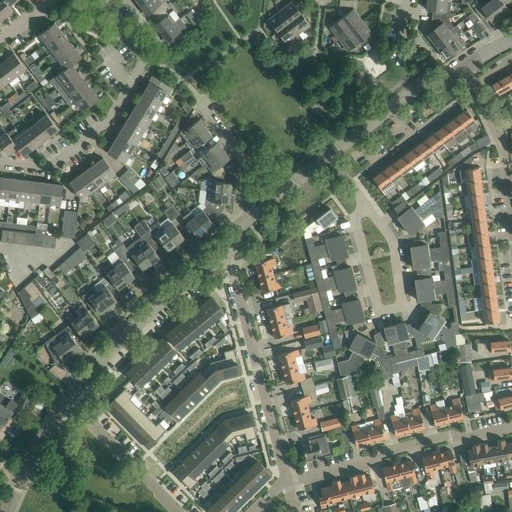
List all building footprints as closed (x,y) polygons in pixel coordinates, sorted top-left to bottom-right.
[(0,0),(0,12),(4,18),(13,11),(9,6),(9,7),(3,0),(0,0)] [(169,6),(164,0),(149,0),(141,7),(147,15),(151,12),(155,17),(164,9),(169,6)] [(448,1),(439,0),(428,0),(427,9),(433,10),(432,16),(446,18),(446,19),(455,16),(455,14),(447,13),(447,5),(451,6),(452,2),(448,1)] [(488,0),(490,1),(502,17),(511,10),(506,4),(502,0),(488,0)] [(301,13),(292,1),(280,11),(289,22),(301,13)] [(490,1),(485,5),(483,2),(474,9),(484,21),(489,17),(494,23),(502,17),(490,1)] [(164,9),(155,17),(158,22),(154,25),(161,33),(175,22),(169,14),(168,14),(164,9)] [(362,21),(353,9),(341,18),(350,30),(362,21)] [(191,10),(185,14),(189,19),(195,15),(191,10)] [(277,32),(289,22),(280,11),(268,20),(277,32)] [(473,22),(478,18),(473,12),(468,16),(473,22)] [(310,25),(301,13),(289,22),(298,34),(310,25)] [(432,16),(431,25),(434,29),(428,34),(434,42),(450,30),(446,25),(449,23),(446,19),(446,18),(432,16)] [(339,39),(350,30),(341,18),(329,27),(339,39)] [(473,22),(475,25),(471,27),(478,36),(486,29),(478,18),(473,22)] [(371,33),(362,21),(350,30),(360,42),(371,33)] [(181,31),(175,22),(161,33),(167,42),(171,38),(175,43),(185,36),(181,31)] [(289,22),(277,32),(286,43),(298,34),(289,22)] [(61,31),(54,23),(39,34),(46,43),(61,31)] [(464,33),(457,24),(450,30),(434,42),(440,51),(459,36),(464,33)] [(350,30),(339,39),(348,51),(360,42),(350,30)] [(52,52),(68,40),(61,31),(46,43),(52,52)] [(459,36),(440,51),(447,59),(463,47),(459,42),(462,39),(459,36)] [(59,60),(74,49),(68,40),(52,52),(59,60)] [(74,63),(81,58),(74,49),(59,60),(65,69),(66,69),(74,62),(74,63)] [(25,68),(14,53),(5,60),(16,75),(25,68)] [(35,58),(31,54),(27,57),(24,60),(27,64),(35,58)] [(16,75),(5,60),(0,63),(0,71),(8,81),(16,75)] [(66,69),(65,69),(56,76),(50,80),(57,89),(78,73),(74,69),(77,66),(74,63),(74,62),(66,69)] [(64,98),(84,81),(78,73),(57,89),(64,98)] [(511,84),(507,77),(493,84),(499,94),(508,89),(509,88),(511,87),(511,84)] [(33,89),(38,85),(34,80),(25,87),(29,92),(33,89)] [(76,102),(91,90),(84,81),(64,98),(70,106),(76,101),(76,102)] [(150,82),(145,90),(162,101),(162,100),(165,95),(168,97),(173,88),(160,81),(157,86),(150,82)] [(83,110),(98,99),(91,90),(76,102),(83,110)] [(145,90),(139,99),(156,110),(157,109),(160,104),(163,106),(165,102),(162,100),(162,101),(145,90)] [(139,99),(134,108),(151,119),(151,118),(154,113),(157,115),(160,111),(157,109),(156,110),(139,99)] [(134,108),(129,117),(146,127),(146,126),(149,121),(152,123),(155,119),(151,118),(151,119),(134,108)] [(475,121),(467,109),(456,117),(468,134),(473,130),(469,125),(475,121)] [(192,113),(191,114),(186,123),(180,133),(187,141),(206,127),(199,119),(198,120),(192,113)] [(58,129),(46,114),(38,121),(49,136),(58,129)] [(19,116),(13,120),(18,127),(24,122),(19,116)] [(129,117),(124,125),(140,136),(141,136),(144,130),(147,132),(149,128),(146,126),(146,127),(129,117)] [(469,135),(468,134),(456,117),(446,125),(458,141),(459,143),(469,135)] [(49,136),(38,121),(29,127),(41,143),(49,136)] [(26,123),(17,130),(32,149),(41,143),(29,127),(26,123)] [(124,125),(118,134),(135,145),(136,144),(138,139),(141,141),(144,137),(141,136),(140,136),(124,125)] [(458,141),(446,125),(435,132),(444,144),(448,149),(458,141)] [(2,126),(0,127),(0,142),(4,148),(8,154),(13,151),(15,153),(19,150),(12,141),(13,140),(8,133),(6,132),(2,126)] [(15,127),(8,133),(13,140),(12,141),(19,150),(23,156),(32,149),(17,130),(15,127)] [(212,135),(206,127),(187,141),(186,142),(192,149),(196,146),(197,147),(212,135)] [(444,144),(435,132),(425,140),(433,151),(444,144)] [(118,134),(113,143),(130,153),(131,152),(134,148),(137,149),(139,146),(136,144),(135,145),(118,134)] [(487,135),(478,139),(474,140),(475,143),(479,147),(489,143),(490,141),(487,135)] [(433,151),(425,140),(414,148),(423,159),(433,151)] [(217,142),(201,154),(200,156),(196,159),(193,155),(183,162),(184,163),(187,167),(191,164),(193,166),(199,161),(202,166),(208,162),(223,150),(217,142)] [(130,153),(113,143),(107,152),(124,163),(128,157),(131,158),(133,154),(131,152),(130,153)] [(471,151),(479,147),(475,143),(469,146),(464,149),(467,154),(471,151)] [(414,148),(404,155),(412,167),(416,171),(417,173),(423,168),(422,167),(425,164),(422,160),(423,159),(414,148)] [(453,157),(457,162),(467,154),(464,149),(453,157)] [(189,150),(180,158),(176,161),(180,166),(184,163),(183,162),(193,155),(189,150)] [(208,162),(214,170),(211,172),(213,177),(225,173),(223,168),(221,165),(230,158),(223,150),(208,162)] [(412,167),(404,155),(394,163),(402,174),(406,178),(416,171),(412,167)] [(461,170),(459,170),(460,177),(466,176),(466,182),(480,180),(478,167),(473,168),(471,156),(463,162),(460,164),(461,170)] [(457,162),(453,157),(447,162),(450,167),(457,162)] [(103,158),(94,164),(106,180),(107,179),(111,176),(113,179),(116,176),(103,158)] [(402,174),(394,163),(383,170),(391,182),(402,174)] [(94,164),(86,170),(98,186),(99,185),(101,188),(105,186),(107,189),(111,187),(108,183),(109,182),(107,179),(106,180),(94,164)] [(433,172),(436,177),(443,172),(439,167),(433,172)] [(134,184),(139,179),(128,168),(124,173),(134,184)] [(86,170),(78,176),(90,192),(91,192),(96,188),(98,191),(101,188),(99,185),(98,186),(86,170)] [(391,182),(383,170),(373,178),(385,195),(395,188),(391,182)] [(172,172),(165,177),(168,181),(175,175),(172,172)] [(436,177),(433,172),(426,177),(430,182),(436,177)] [(119,177),(129,188),(134,193),(139,189),(134,184),(124,173),(119,177)] [(213,177),(208,179),(207,190),(231,193),(232,183),(227,182),(227,179),(225,173),(213,177)] [(159,188),(166,183),(160,175),(153,180),(159,188)] [(90,192),(78,176),(69,183),(81,199),(87,194),(89,197),(93,195),(91,192),(90,192)] [(2,177),(0,191),(0,197),(5,198),(5,201),(9,202),(9,198),(12,178),(2,177)] [(12,178),(9,198),(15,199),(15,203),(19,203),(20,199),(22,180),(12,178)] [(22,180),(20,199),(26,200),(25,204),(25,209),(29,210),(29,204),(30,201),(32,181),(22,180)] [(412,188),(415,193),(426,185),(422,180),(412,188)] [(482,193),(480,180),(466,182),(468,195),(482,193)] [(32,181),(30,201),(36,201),(35,205),(39,206),(40,203),(40,202),(42,182),(32,181)] [(52,183),(42,182),(40,202),(46,203),(45,206),(49,207),(50,203),(52,183)] [(52,183),(50,203),(56,204),(56,208),(60,208),(65,208),(66,200),(61,200),(61,195),(63,185),(60,184),(52,183)] [(401,195),(405,200),(415,193),(412,188),(401,195)] [(199,199),(200,199),(200,203),(202,204),(206,206),(220,213),(223,209),(224,203),(229,204),(231,193),(207,190),(207,191),(200,191),(199,199)] [(402,202),(395,208),(400,215),(397,217),(404,226),(441,198),(440,190),(424,202),(424,203),(414,210),(411,207),(408,209),(402,202)] [(484,206),(482,193),(468,195),(470,207),(484,206)] [(405,200),(401,195),(391,203),(395,208),(402,202),(405,200)] [(440,208),(442,207),(441,198),(404,226),(410,234),(424,224),(421,221),(432,213),(432,214),(440,208)] [(180,214),(168,199),(164,203),(168,208),(175,217),(180,214)] [(206,206),(202,204),(191,212),(202,226),(206,231),(214,225),(211,221),(215,218),(220,213),(206,206)] [(485,218),(484,206),(470,207),(471,220),(485,218)] [(175,217),(168,208),(163,211),(171,221),(175,217)] [(330,208),(308,226),(303,230),(305,238),(312,236),(311,232),(321,224),(323,227),(325,226),(326,227),(334,225),(333,220),(337,217),(330,208)] [(63,223),(69,224),(71,211),(64,210),(63,223)] [(69,224),(76,225),(78,211),(71,211),(69,224)] [(206,231),(202,226),(191,212),(183,218),(198,238),(206,231)] [(487,231),(485,218),(471,220),(473,233),(487,231)] [(147,224),(146,224),(142,219),(139,222),(150,237),(154,234),(155,233),(152,229),(147,224)] [(134,228),(141,236),(134,241),(152,263),(159,257),(148,242),(146,240),(150,237),(139,222),(134,225),(134,228)] [(69,224),(63,223),(61,237),(68,238),(69,224)] [(155,233),(154,234),(156,236),(168,251),(176,244),(172,239),(164,229),(160,223),(152,229),(155,233)] [(184,238),(172,223),(164,229),(172,239),(176,244),(184,238)] [(74,238),(76,228),(76,225),(69,224),(68,238),(74,238)] [(1,241),(8,242),(9,230),(2,229),(1,241)] [(36,230),(36,234),(39,234),(37,246),(43,247),(45,235),(46,235),(47,230),(37,229),(36,230)] [(489,244),(487,231),(473,233),(475,246),(489,244)] [(90,239),(86,235),(76,242),(80,247),(90,239)] [(327,243),(314,246),(312,236),(305,238),(309,254),(345,245),(342,235),(326,239),(327,243)] [(428,249),(427,245),(410,247),(412,257),(448,252),(446,236),(439,237),(440,247),(428,249)] [(134,241),(126,248),(122,243),(118,246),(125,256),(129,253),(137,262),(143,270),(152,263),(134,241)] [(490,257),(489,244),(475,246),(477,259),(490,257)] [(347,255),(345,245),(309,254),(311,263),(312,267),(313,270),(320,268),(318,259),(330,255),(331,259),(347,255)] [(118,246),(113,250),(119,257),(111,263),(115,268),(127,283),(135,277),(123,261),(123,262),(121,259),(125,256),(118,246)] [(88,256),(80,247),(69,257),(77,266),(88,256)] [(448,252),(412,257),(413,268),(430,265),(429,261),(442,260),(444,270),(451,269),(448,252)] [(73,270),(77,266),(69,257),(60,265),(66,272),(71,268),(73,270)] [(492,270),(490,257),(477,259),(478,271),(492,270)] [(271,266),(275,265),(274,258),(255,263),(259,277),(273,274),(271,266)] [(58,266),(52,272),(47,267),(43,270),(51,280),(62,270),(58,266)] [(335,275),(323,278),(320,268),(313,270),(317,286),(353,277),(350,267),(334,271),(335,275)] [(115,268),(107,274),(104,277),(108,283),(113,289),(116,287),(118,289),(127,283),(115,268)] [(432,281),(431,277),(415,280),(416,290),(453,285),(451,269),(444,270),(445,280),(432,281)] [(494,282),(492,270),(478,271),(474,272),(476,284),(480,284),(494,282)] [(273,274),(259,277),(262,292),(281,287),(280,281),(283,280),(281,272),(273,274)] [(34,278),(42,288),(46,284),(38,275),(34,278)] [(356,287),(353,277),(317,286),(321,302),(328,300),(326,291),(338,287),(339,291),(356,287)] [(496,295),(494,282),(480,284),(482,297),(496,295)] [(24,287),(32,295),(33,296),(29,299),(32,302),(39,295),(35,291),(28,283),(24,287)] [(105,286),(97,291),(109,307),(117,301),(114,297),(117,295),(113,289),(108,283),(105,286)] [(453,285),(416,290),(417,300),(427,299),(434,298),(434,294),(446,292),(448,302),(455,301),(453,285)] [(32,295),(24,287),(18,293),(22,302),(26,308),(32,302),(29,299),(33,296),(32,295)] [(94,287),(86,293),(88,296),(84,299),(91,308),(93,307),(94,309),(96,308),(100,313),(109,307),(97,291),(94,287)] [(309,314),(322,310),(316,287),(293,293),(293,294),(295,301),(305,299),(309,314)] [(497,308),(496,295),(482,297),(483,310),(497,308)] [(212,297),(204,303),(215,317),(223,311),(212,297)] [(343,307),(331,310),(328,300),(321,302),(326,318),(361,309),(359,299),(342,303),(343,307)] [(87,310),(82,303),(74,310),(91,331),(99,325),(87,310)] [(204,303),(196,310),(208,323),(215,317),(204,303)] [(289,318),(293,317),(289,303),(286,304),(267,309),(270,323),(274,322),(289,318)] [(497,308),(483,310),(485,323),(499,321),(497,308)] [(364,319),(361,309),(326,318),(330,334),(337,332),(334,323),(347,319),(348,323),(364,319)] [(66,316),(71,322),(71,323),(68,325),(73,332),(76,329),(82,338),(91,331),(74,310),(66,316)] [(196,310),(189,316),(200,330),(208,323),(196,310)] [(444,321),(430,311),(424,320),(427,322),(456,341),(455,334),(459,333),(457,321),(450,322),(451,326),(449,329),(442,324),(444,321)] [(189,316),(181,322),(193,336),(200,330),(189,316)] [(289,318),(270,323),(274,338),(293,333),(289,318)] [(424,320),(418,329),(422,331),(425,333),(427,334),(433,338),(435,335),(446,342),(438,345),(439,350),(447,348),(447,349),(448,349),(456,347),(456,345),(456,341),(427,322),(424,320)] [(181,322),(174,328),(185,342),(193,336),(181,322)] [(407,332),(404,322),(394,325),(404,360),(409,359),(417,357),(420,356),(418,349),(408,352),(405,339),(409,338),(407,332)] [(305,338),(320,334),(318,324),(302,328),(305,338)] [(73,332),(68,325),(57,334),(72,355),(81,349),(78,345),(81,343),(81,344),(82,343),(73,332)] [(386,337),(388,344),(392,343),(395,355),(386,358),(388,365),(404,360),(394,325),(384,327),(386,337)] [(174,328),(166,335),(178,348),(185,342),(174,328)] [(353,350),(348,359),(337,362),(341,377),(347,375),(366,338),(357,333),(352,342),(349,348),(353,350)] [(57,334),(45,343),(49,351),(53,347),(64,362),(72,355),(57,334)] [(324,346),(321,336),(303,341),(305,351),(322,347),(324,346)] [(162,338),(155,344),(168,357),(175,350),(162,338)] [(368,358),(370,353),(378,357),(381,366),(388,365),(386,358),(383,346),(366,338),(364,342),(347,375),(360,372),(359,368),(358,367),(364,356),(368,358)] [(510,350),(509,340),(477,343),(478,353),(510,350)] [(472,363),(470,343),(456,345),(459,365),(460,365),(470,364),(470,363),(472,363)] [(155,344),(148,351),(161,364),(168,357),(155,344)] [(324,346),(322,347),(324,357),(335,355),(332,344),(324,346)] [(234,349),(224,351),(225,358),(230,375),(240,373),(234,349)] [(299,356),(297,349),(279,354),(282,369),(297,365),(295,357),(299,356)] [(10,350),(0,365),(7,369),(16,354),(10,350)] [(148,351),(141,358),(154,371),(161,364),(148,351)] [(420,356),(417,357),(418,365),(418,370),(430,368),(430,367),(428,355),(428,354),(424,355),(420,356)] [(417,357),(409,359),(411,367),(418,365),(417,357)] [(141,358),(134,365),(147,378),(154,371),(141,358)] [(214,361),(211,362),(220,378),(230,375),(225,358),(214,361)] [(317,372),(334,368),(332,358),(314,362),(317,372)] [(211,362),(200,372),(213,385),(220,378),(211,362)] [(297,365),(282,369),(286,383),(300,380),(302,388),(314,385),(312,377),(305,379),(304,373),(306,372),(304,363),(297,365)] [(399,376),(395,363),(377,368),(380,381),(399,376)] [(470,364),(460,365),(465,395),(475,393),(470,364)] [(134,365),(127,372),(137,382),(140,385),(147,378),(134,365)] [(511,370),(511,367),(502,368),(488,370),(489,380),(511,377),(511,370)] [(200,372),(193,379),(206,392),(213,385),(200,372)] [(408,387),(402,387),(403,396),(412,395),(412,400),(420,399),(419,375),(408,375),(408,387)] [(349,396),(352,396),(347,376),(336,379),(341,398),(343,398),(344,400),(342,400),(345,414),(353,412),(349,396)] [(193,379),(186,386),(199,399),(206,392),(193,379)] [(53,382),(40,400),(46,404),(58,386),(53,382)] [(302,388),(305,396),(290,400),(294,415),(309,411),(307,403),(311,402),(309,395),(316,393),(316,395),(329,391),(327,383),(314,386),(314,385),(302,388)] [(186,386),(179,393),(191,406),(199,399),(186,386)] [(378,387),(369,389),(374,408),(375,407),(383,405),(378,387)] [(125,388),(108,405),(116,414),(131,399),(130,398),(133,396),(125,388)] [(0,420),(4,424),(16,405),(17,403),(0,391),(0,420)] [(467,405),(480,402),(484,401),(482,392),(465,395),(467,405)] [(179,393),(172,400),(184,413),(191,406),(179,393)] [(16,405),(23,410),(30,400),(22,395),(17,403),(16,405)] [(496,410),(511,405),(511,395),(494,400),(496,410)] [(453,405),(445,407),(448,417),(449,421),(463,418),(462,414),(461,408),(458,398),(452,399),(453,405)] [(131,399),(116,414),(124,422),(139,408),(131,399)] [(435,404),(429,405),(432,415),(435,425),(449,421),(448,417),(445,407),(444,399),(435,402),(435,404)] [(172,400),(165,407),(177,420),(184,413),(172,400)] [(468,411),(480,409),(481,407),(480,402),(467,405),(468,411)] [(139,408),(124,422),(132,430),(147,416),(139,408)] [(419,408),(404,412),(406,417),(408,428),(410,432),(424,428),(423,424),(421,418),(420,413),(420,411),(419,408)] [(309,411),(294,415),(298,429),(317,424),(315,418),(311,419),(309,411)] [(397,414),(390,415),(395,435),(410,432),(408,428),(406,417),(404,412),(397,414)] [(251,414),(241,416),(245,433),(247,440),(257,437),(251,414)] [(147,416),(132,430),(140,439),(155,424),(147,416)] [(241,416),(226,420),(235,436),(237,435),(245,433),(241,416)] [(336,418),(320,422),(322,431),(332,429),(334,428),(345,425),(344,424),(342,416),(336,418)] [(372,420),(365,422),(366,427),(369,438),(370,442),(385,438),(384,434),(382,428),(380,420),(379,418),(378,418),(372,420)] [(226,420),(216,430),(228,443),(235,436),(226,420)] [(155,424),(140,439),(149,447),(166,430),(159,422),(156,425),(155,424)] [(357,424),(351,426),(353,436),(356,446),(370,442),(369,438),(366,427),(359,429),(357,424)] [(345,425),(334,428),(336,435),(340,434),(340,433),(341,433),(346,431),(345,425)] [(216,430),(209,437),(221,450),(228,443),(216,430)] [(346,431),(341,433),(345,446),(342,447),(343,452),(351,449),(350,444),(347,434),(346,431)] [(302,446),(306,459),(330,452),(325,433),(308,438),(310,444),(302,446)] [(209,437),(202,444),(214,456),(221,450),(209,437)] [(497,440),(498,445),(492,446),(495,461),(507,459),(505,444),(505,443),(504,439),(497,440)] [(487,447),(486,442),(479,444),(483,463),(495,461),(492,446),(487,447)] [(202,444),(195,451),(207,463),(214,456),(202,444)] [(473,449),(467,450),(470,466),(483,463),(479,444),(472,445),(473,449)] [(456,472),(451,450),(436,454),(440,467),(448,465),(450,473),(456,472)] [(195,451),(188,457),(200,470),(207,463),(195,451)] [(440,467),(436,454),(422,457),(424,467),(427,479),(433,478),(431,469),(440,467)] [(188,457),(181,464),(193,477),(200,470),(188,457)] [(411,460),(396,464),(398,470),(402,486),(411,484),(417,482),(414,470),(411,460)] [(257,461),(250,467),(263,480),(270,473),(257,461)] [(181,464),(173,472),(190,489),(198,482),(193,477),(181,464)] [(396,464),(382,468),(383,474),(384,477),(388,489),(394,488),(402,486),(398,470),(396,464)] [(250,467),(243,474),(256,487),(263,480),(250,467)] [(456,472),(454,473),(458,484),(465,482),(462,470),(456,472)] [(363,473),(356,474),(361,493),(374,490),(370,475),(364,477),(363,473)] [(243,474),(236,481),(249,494),(256,487),(243,474)] [(351,480),(345,482),(349,497),(361,493),(356,474),(349,476),(351,480)] [(492,476),(487,477),(487,474),(482,474),(482,477),(483,477),(483,484),(493,483),(492,476)] [(332,481),(333,485),(337,500),(349,497),(345,482),(340,483),(339,479),(332,481)] [(236,481),(229,488),(242,501),(249,494),(236,481)] [(323,496),(318,497),(321,508),(326,506),(325,503),(337,500),(333,485),(321,488),(323,496)] [(470,496),(483,492),(481,485),(468,488),(470,496)] [(229,488),(223,495),(235,508),(242,501),(229,488)] [(443,505),(447,504),(444,488),(439,489),(443,505)] [(486,494),(486,495),(479,496),(481,511),(491,509),(490,494),(486,494)] [(223,495),(216,502),(225,511),(230,511),(235,508),(223,495)] [(417,497),(420,509),(428,507),(424,495),(417,497)] [(225,511),(216,502),(209,508),(212,511),(225,511)] [(384,511),(398,511),(396,503),(383,506),(384,511)]
